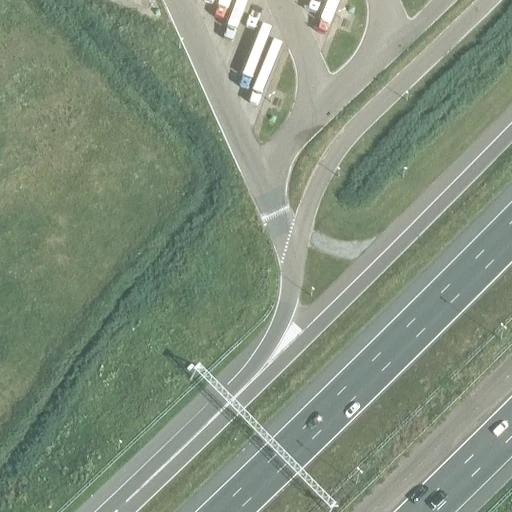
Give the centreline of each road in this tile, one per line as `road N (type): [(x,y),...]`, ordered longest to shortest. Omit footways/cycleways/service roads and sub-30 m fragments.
road 1 (motorway): [(511,228),(224,511)]
road 2 (motorway): [(511,131),(261,382)]
road 3 (motorway): [(261,382),(126,511)]
road 4 (motorway): [(295,265),(261,382)]
